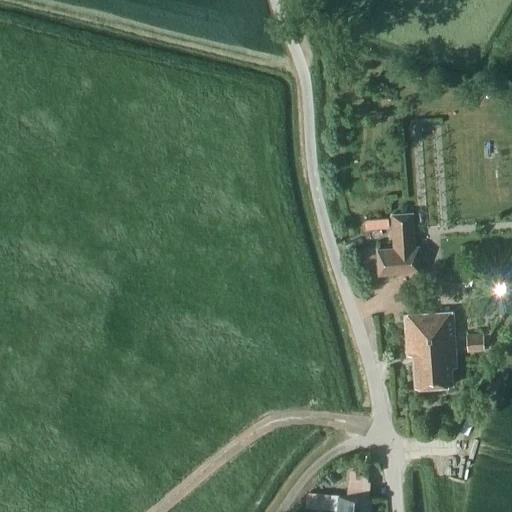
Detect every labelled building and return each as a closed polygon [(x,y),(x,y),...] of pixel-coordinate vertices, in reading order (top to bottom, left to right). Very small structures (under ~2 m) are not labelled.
[(394,248),(379,249),(380,273),(421,271),(419,246),(415,246),(413,211),(392,212),(394,248)] [(458,366),(454,311),(406,314),(409,354),(415,354),(417,386),(454,383),(453,367),(458,366)] [(467,334),(468,352),(486,350),(484,332),(467,334)] [(370,497),(371,481),(349,479),(347,495),(340,495),(339,511),(370,511),(372,497),(370,497)] [(307,506),(330,508),(332,494),(308,492),(307,506)]
